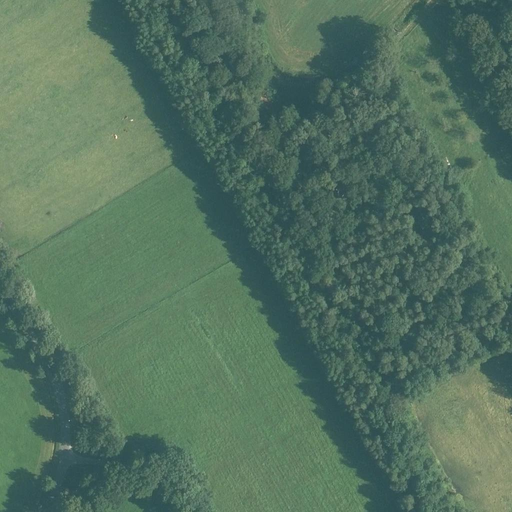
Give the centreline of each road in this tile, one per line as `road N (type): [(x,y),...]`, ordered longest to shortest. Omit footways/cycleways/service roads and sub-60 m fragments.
road 1 (unclassified): [(47,511),(65,444),(61,398),(0,285)]
road 2 (track): [(63,458),(168,469),(197,511)]
